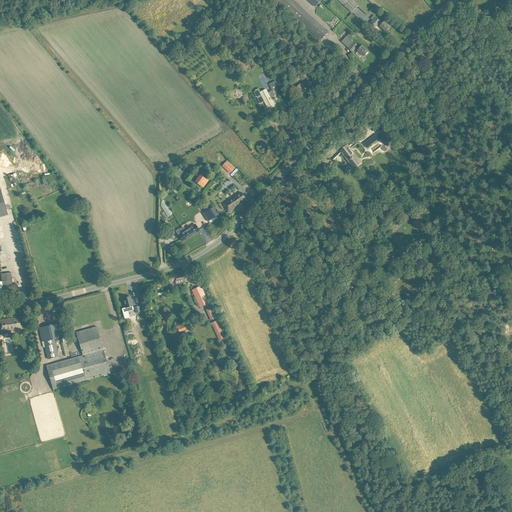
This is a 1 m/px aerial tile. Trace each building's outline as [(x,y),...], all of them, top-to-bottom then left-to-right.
[(277,0),(321,40),(328,32),(293,0),(277,0)] [(338,0),(352,12),(358,6),(351,0),(338,0)] [(374,15),(371,18),(373,20),(371,22),(376,27),(378,24),(386,32),(391,27),(385,21),(383,24),(380,22),(381,22),(376,17),(374,15)] [(349,33),(347,36),(341,42),(349,49),(353,52),(355,49),(357,51),(358,51),(364,56),(368,51),(361,45),(359,47),(352,41),(355,38),(349,33)] [(300,84),(296,89),(300,93),(302,92),(303,93),(306,90),(300,84)] [(255,90),(256,91),(254,91),(257,98),(260,104),(265,101),(266,105),(268,108),(274,105),(272,102),(270,97),(271,96),(274,94),(272,90),(268,93),(266,90),(260,93),(260,92),(261,92),(259,88),(255,90)] [(378,130),(387,142),(393,138),(388,132),(389,131),(386,128),(383,125),(378,130)] [(348,145),(339,151),(354,171),(363,164),(348,145)] [(229,174),(236,168),(228,160),(222,165),(229,174)] [(201,174),(195,181),(200,185),(206,177),(201,174)] [(0,217),(8,215),(1,190),(0,190),(0,217)] [(222,204),(225,208),(228,212),(240,204),(239,203),(246,199),(241,192),(235,196),(235,195),(222,204)] [(160,201),(167,217),(172,214),(165,199),(160,201)] [(211,208),(203,213),(207,219),(208,221),(218,215),(217,213),(213,207),(211,208)] [(416,218),(412,222),(419,230),(424,225),(422,223),(424,221),(419,216),(417,218),(416,218)] [(183,227),(176,231),(181,239),(183,242),(189,237),(199,231),(199,230),(197,227),(195,224),(185,230),(183,227)] [(434,231),(432,234),(440,241),(443,237),(434,231)] [(13,285),(11,272),(1,274),(2,283),(0,283),(0,290),(4,290),(5,298),(19,296),(18,291),(17,284),(13,285)] [(168,276),(169,281),(169,282),(176,281),(177,285),(187,282),(184,272),(168,276)] [(422,291),(424,283),(421,282),(418,281),(418,283),(417,283),(415,288),(419,288),(419,290),(422,291)] [(192,290),(194,295),(200,307),(209,303),(200,286),(192,290)] [(124,298),(123,298),(126,308),(135,305),(134,303),(133,299),(131,299),(130,296),(127,297),(124,298)] [(216,318),(211,306),(206,309),(211,320),(216,318)] [(0,320),(0,329),(0,332),(22,329),(20,317),(0,320)] [(225,338),(217,320),(211,322),(220,340),(225,338)] [(179,332),(190,328),(188,322),(177,327),(179,332)] [(39,328),(40,333),(42,341),(44,341),(48,358),(58,356),(54,338),(63,337),(60,323),(39,328)] [(76,332),(83,355),(71,358),(71,359),(83,355),(83,356),(90,379),(110,373),(97,327),(76,332)] [(71,359),(71,358),(46,365),(53,390),(110,374),(110,373),(90,379),(83,356),(83,355),(71,359)]
